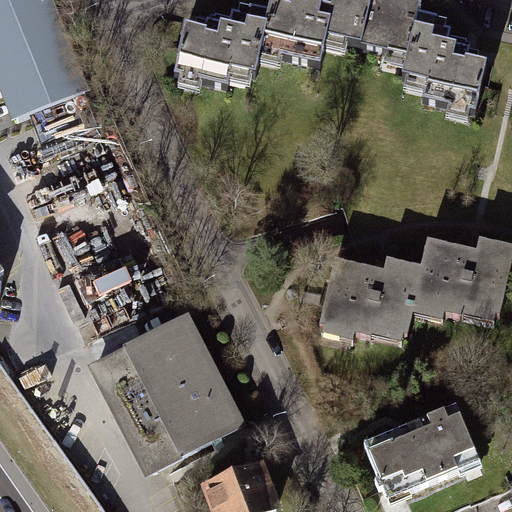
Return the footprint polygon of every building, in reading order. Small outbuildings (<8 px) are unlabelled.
[(94,98),(54,0),(0,0),(0,87),(17,129),(94,98)] [(213,36),(178,28),(170,61),(247,79),(257,37),(322,53),(325,41),(404,60),(397,91),(475,109),(485,67),(468,63),(454,59),(457,47),(409,36),(417,1),(413,0),(410,0),(347,0),(347,3),(333,0),(321,0),(321,4),(319,9),(279,0),(261,0),(256,26),(218,17),(213,36)] [(378,273),(332,263),(321,309),(316,330),(321,331),(319,339),(350,346),(352,336),(399,347),(401,338),(405,339),(410,319),(443,326),(445,317),(492,328),(494,319),(499,320),(511,263),(511,251),(478,244),(476,254),(471,253),(425,243),(418,270),(384,262),(382,274),(378,273)] [(101,310),(134,296),(126,277),(93,291),(101,310)] [(322,296),(302,292),(300,302),(320,306),(322,296)] [(188,321),(97,367),(153,475),(243,429),(188,321)] [(457,409),(361,450),(387,510),(483,469),(457,409)] [(259,469),(206,490),(214,511),(274,511),(276,511),(259,469)]
